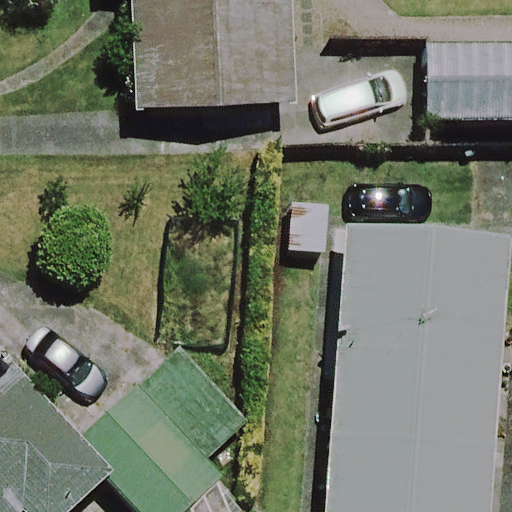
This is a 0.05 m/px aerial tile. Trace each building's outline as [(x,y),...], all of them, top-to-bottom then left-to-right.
[(273,128),(271,0),(92,0),(92,2),(118,2),(119,129),(273,128)] [(511,56),(419,52),(414,135),(511,139),(511,56)] [(482,511),(500,256),(334,245),(316,511),(482,511)] [(187,511),(207,491),(122,409),(66,468),(111,511),(187,511)] [(73,511),(81,505),(0,419),(0,511),(73,511)]
